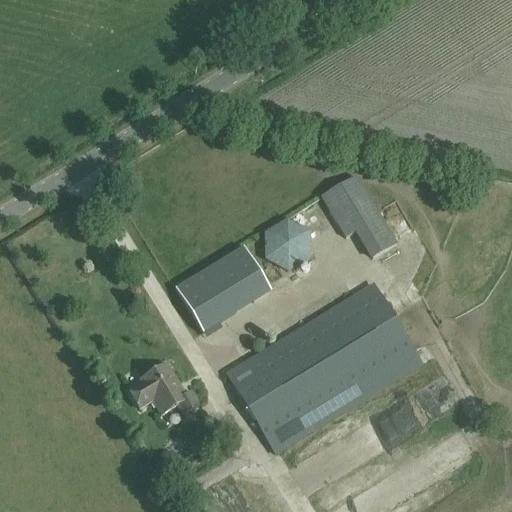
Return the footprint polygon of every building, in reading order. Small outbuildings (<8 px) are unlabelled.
[(395,245),(358,172),(322,190),(331,207),(343,201),(372,257),(395,245)] [(288,273),(310,261),(310,234),(287,221),(264,237),(265,262),(288,273)] [(175,290),(203,336),(270,295),(242,249),(175,290)] [(261,432),(406,343),(373,288),(227,377),(261,432)] [(153,403),(161,417),(178,407),(184,417),(198,408),(191,396),(186,398),(167,366),(140,382),(141,384),(128,392),(140,411),(153,403)]
